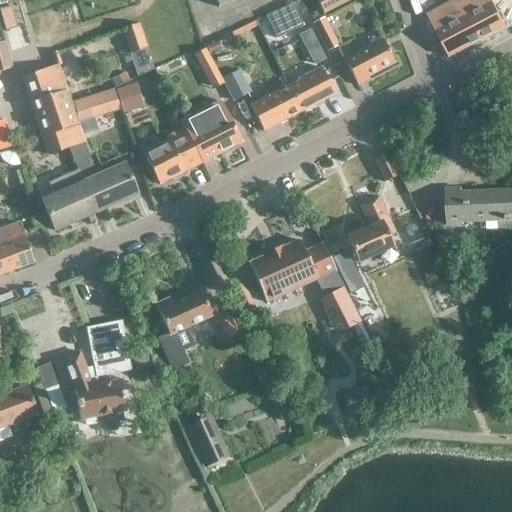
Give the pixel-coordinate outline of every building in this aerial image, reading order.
[(315,0),(323,15),(352,0),(315,0)] [(448,57),(505,28),(490,0),(475,0),(479,6),(466,13),(464,9),(432,25),(448,57)] [(303,27),(292,4),(266,17),(277,40),(303,27)] [(0,10),(6,31),(16,28),(10,8),(0,10)] [(329,60),(313,28),(302,34),(318,66),(329,60)] [(366,78),(394,63),(381,39),(343,59),(357,86),(368,80),(366,78)] [(0,44),(0,74),(12,72),(4,44),(0,44)] [(25,77),(22,78),(42,137),(47,154),(67,147),(82,142),(76,124),(119,110),(113,90),(70,104),(57,66),(25,77)] [(288,86),(301,111),(333,94),(320,68),(296,81),(297,82),(288,86)] [(239,71),(221,80),(230,97),(233,103),(251,94),(239,71)] [(301,111),(288,86),(287,85),(249,105),(262,131),(301,111)] [(220,102),(180,122),(183,128),(200,162),(201,163),(241,143),(220,102)] [(0,149),(11,146),(3,120),(0,120),(0,149)] [(200,162),(183,128),(164,137),(168,144),(144,156),(159,184),(200,162)] [(82,142),(67,147),(77,170),(92,206),(105,200),(108,207),(137,195),(123,164),(96,176),(91,164),(82,142)] [(384,182),(399,175),(388,154),(374,161),(384,182)] [(92,206),(77,170),(47,183),(52,195),(41,200),(54,231),(82,219),(79,212),(92,206)] [(477,194),(461,194),(461,189),(446,190),(447,228),(463,227),(462,221),(511,219),(511,192),(488,193),(488,192),(477,193),(477,194)] [(388,236),(394,233),(378,198),(359,206),(369,228),(346,238),(357,262),(392,246),(388,236)] [(0,275),(33,263),(18,223),(0,229),(0,275)] [(346,238),(331,245),(349,285),(364,278),(346,238)] [(268,254),(249,262),(269,308),(305,291),(320,293),(340,282),(338,277),(327,258),(320,244),(303,253),(298,241),(279,249),(278,247),(277,248),(267,252),(268,254)] [(215,290),(227,284),(216,261),(204,267),(215,290)] [(193,347),(184,328),(210,317),(229,337),(239,327),(215,303),(206,306),(200,292),(173,304),(170,298),(155,305),(169,335),(158,340),(171,370),(187,363),(182,352),(193,347)] [(96,378),(131,371),(122,322),(86,329),(94,372),(88,374),(80,352),(62,359),(74,389),(80,420),(126,411),(120,381),(98,385),(96,378)] [(0,429),(38,416),(27,387),(0,397),(0,429)] [(57,387),(45,391),(54,415),(66,410),(57,387)] [(206,465),(226,456),(209,419),(189,428),(206,465)]
